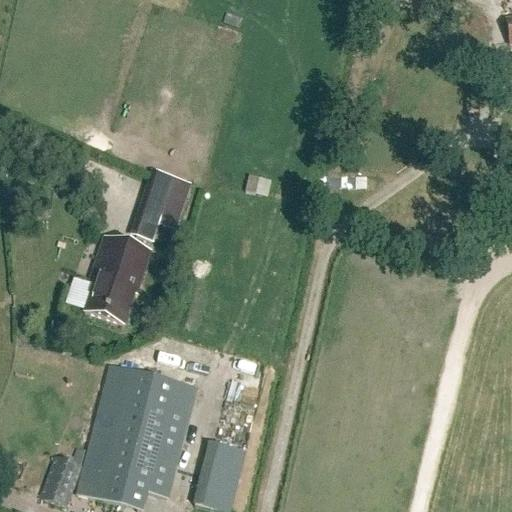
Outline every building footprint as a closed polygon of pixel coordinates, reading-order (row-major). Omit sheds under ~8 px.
[(245,192),(266,197),(270,182),(249,176),(245,192)] [(145,211),(162,216),(173,182),(156,177),(145,211)] [(135,298),(136,297),(149,255),(104,240),(96,266),(90,286),(94,287),(84,316),(123,328),(133,297),(135,298)] [(166,502),(176,470),(196,392),(111,370),(77,498),(128,511),(142,511),(146,498),(166,502)] [(229,511),(244,457),(208,447),(192,509),(203,511),(229,511)] [(71,491),(73,492),(81,469),(55,460),(45,488),(46,489),(44,497),(42,501),(66,510),(71,495),(69,495),(71,491)]
